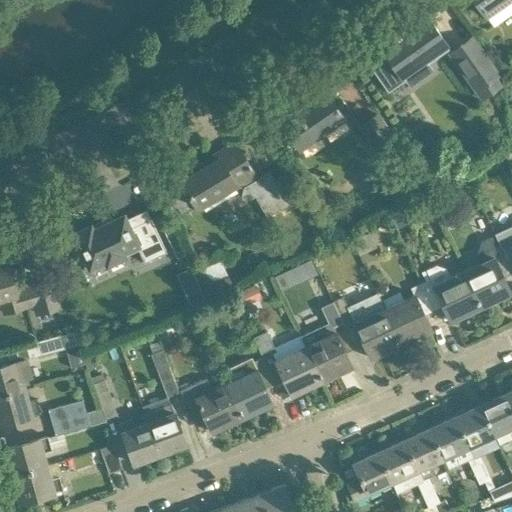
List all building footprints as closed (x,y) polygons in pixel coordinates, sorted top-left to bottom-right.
[(474,0),(475,1),(486,16),(508,0),(474,0)] [(371,68),(388,91),(404,80),(401,76),(424,59),(425,58),(428,63),(448,48),(445,44),(447,43),(439,32),(427,16),(400,35),(397,31),(394,33),(395,34),(379,45),(387,56),(371,68)] [(450,53),(484,100),(502,86),(496,78),(499,76),(471,37),(450,53)] [(277,115),(288,131),(300,147),(343,116),(326,92),(298,111),(293,104),(277,115)] [(359,126),(376,152),(394,140),(376,114),(359,126)] [(179,176),(189,193),(198,207),(233,185),(243,188),(240,200),(248,201),(254,198),(266,217),(300,196),(285,172),(275,178),(270,170),(256,178),(253,173),(254,173),(235,142),(216,154),(219,158),(199,170),(196,166),(179,176)] [(438,149),(432,153),(438,162),(445,157),(438,149)] [(479,166),(466,172),(472,184),(485,178),(479,166)] [(448,184),(427,194),(434,209),(435,211),(439,220),(451,215),(444,201),(453,196),(448,184)] [(403,211),(392,216),(397,228),(408,223),(403,211)] [(90,225),(73,233),(79,245),(91,271),(138,250),(144,262),(148,261),(166,252),(150,218),(130,228),(125,219),(123,215),(107,223),(105,220),(91,226),(90,225)] [(511,225),(494,233),(500,246),(511,270),(511,225)] [(368,231),(352,239),(358,253),(375,245),(368,231)] [(479,263),(463,271),(480,307),(485,304),(481,296),(495,290),(498,298),(510,292),(503,277),(511,273),(511,270),(500,246),(496,248),(490,236),(480,241),(475,256),(479,263)] [(212,302),(235,290),(217,256),(194,268),(212,302)] [(425,280),(420,283),(433,310),(443,306),(450,321),(461,315),(458,307),(471,301),(475,309),(480,307),(463,271),(449,277),(445,268),(435,265),(421,272),(425,280)] [(0,303),(3,315),(35,307),(36,313),(60,307),(51,278),(28,285),(29,286),(20,289),(18,281),(12,282),(8,267),(0,268),(0,303)] [(285,273),(274,278),(281,293),(292,288),(285,273)] [(413,294),(384,308),(401,344),(406,341),(402,334),(416,327),(419,335),(431,329),(424,314),(433,310),(420,283),(410,288),(413,294)] [(257,288),(240,295),(245,306),(262,299),(257,288)] [(343,296),(333,301),(355,347),(363,343),(370,358),(382,352),(379,345),(392,338),(396,346),(401,344),(384,308),(377,293),(348,306),(343,296)] [(327,323),(300,336),(322,380),(326,378),(323,371),(336,364),(340,372),(352,366),(345,352),(355,347),(333,301),(320,307),(327,323)] [(161,347),(170,343),(167,333),(172,331),(170,324),(154,329),(161,347)] [(73,331),(60,334),(26,344),(29,358),(77,344),(73,331)] [(266,331),(253,337),(262,357),(275,384),(284,380),(291,395),(303,389),(299,381),(313,375),(316,383),(322,380),(300,336),(304,345),(276,358),(273,352),(276,351),(266,331)] [(162,350),(150,354),(167,396),(178,392),(162,350)] [(94,354),(83,358),(88,371),(99,368),(94,354)] [(231,379),(226,382),(243,417),(247,415),(243,408),(257,401),(261,409),(272,403),(265,389),(275,384),(262,357),(252,362),(250,357),(226,368),(231,379)] [(0,394),(23,388),(33,385),(25,358),(0,365),(0,394)] [(180,390),(182,395),(195,422),(204,417),(211,432),(223,426),(220,419),(233,412),(237,420),(243,417),(226,382),(210,389),(206,378),(180,390)] [(104,379),(93,383),(106,419),(117,414),(104,379)] [(23,388),(0,394),(0,423),(40,412),(36,398),(26,401),(23,388)] [(511,408),(505,393),(480,405),(493,435),(509,427),(511,433),(511,408)] [(48,409),(51,421),(85,412),(82,399),(48,409)] [(144,413),(147,421),(159,454),(186,444),(171,403),(144,413)] [(480,405),(454,416),(468,446),(493,435),(480,405)] [(85,412),(51,421),(55,434),(89,424),(85,412)] [(454,416),(428,428),(442,458),(443,457),(448,468),(467,459),(472,472),(484,466),(478,453),(472,456),(468,446),(454,416)] [(119,422),(127,445),(134,463),(159,454),(147,421),(133,427),(130,418),(119,422)] [(428,428),(403,440),(411,456),(422,480),(428,478),(428,477),(435,474),(430,463),(442,458),(428,428)] [(51,448),(47,435),(4,448),(5,449),(6,449),(13,474),(45,464),(41,451),(51,448)] [(403,440),(378,451),(397,492),(416,483),(422,495),(433,490),(428,478),(422,480),(411,456),(403,440)] [(100,449),(101,454),(108,473),(122,468),(113,444),(100,449)] [(368,495),(367,492),(391,481),(397,492),(378,451),(353,463),(359,477),(346,483),(355,501),(368,495)] [(89,454),(71,459),(75,473),(93,468),(89,454)] [(63,490),(58,475),(49,478),(45,464),(13,474),(20,500),(19,501),(19,502),(63,490)] [(484,466),(472,472),(478,484),(484,482),(493,501),(511,495),(511,480),(494,487),(484,466)] [(284,483),(260,492),(266,511),(295,511),(289,497),(288,493),(284,483)] [(433,490),(422,495),(427,508),(433,505),(435,511),(439,511),(449,509),(445,499),(439,502),(433,490)] [(266,511),(260,492),(235,502),(239,511),(266,511)] [(239,511),(235,502),(211,511),(239,511)]
